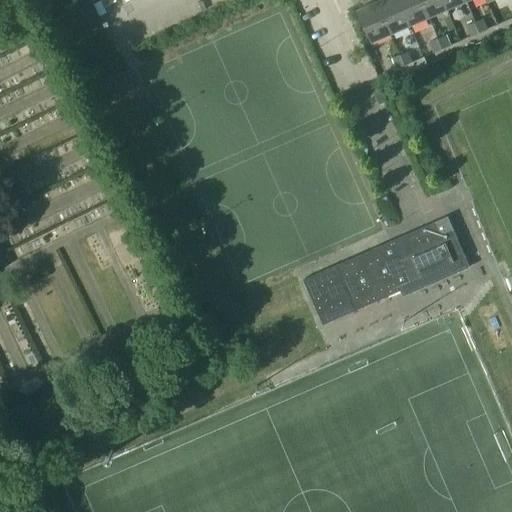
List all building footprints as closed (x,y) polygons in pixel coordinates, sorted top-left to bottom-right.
[(398,0),(380,0),(377,1),(391,34),(410,25),(398,0)] [(420,0),(398,0),(410,25),(428,17),(420,0)] [(443,0),(420,0),(428,17),(447,9),(443,0)] [(465,0),(443,0),(447,9),(466,1),(465,0)] [(391,34),(377,1),(357,10),(371,42),(391,34)] [(167,18),(114,45),(135,86),(174,164),(188,157),(236,251),(202,268),(253,368),(319,339),(313,328),(321,324),(300,281),(369,251),(373,259),(384,254),(386,258),(429,239),(424,227),(420,218),(336,245),(312,223),(316,215),(211,81),(202,86),(189,59),(167,18)] [(482,20),(475,23),(480,33),(487,30),(482,20)] [(480,33),(475,23),(466,26),(471,37),(480,33)] [(445,36),(438,39),(442,49),(449,46),(445,36)] [(442,49),(438,39),(429,43),(433,53),(442,49)] [(408,52),(400,55),(405,65),(412,62),(408,52)] [(405,65),(400,55),(392,59),(396,69),(405,65)] [(376,96),(379,104),(386,102),(382,93),(376,96)] [(369,251),(300,281),(321,324),(400,291),(402,297),(469,267),(447,217),(424,227),(429,239),(386,258),(384,254),(373,259),(369,251)]
